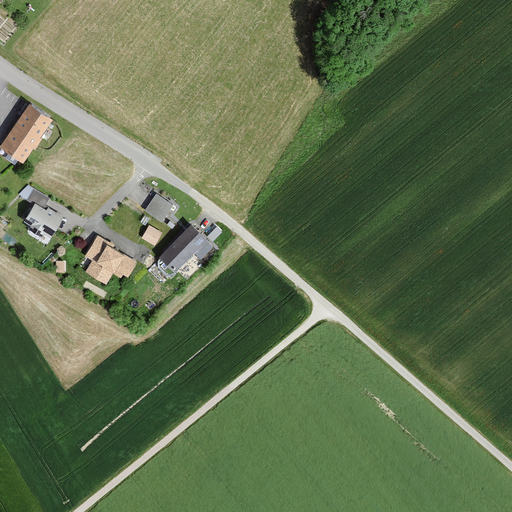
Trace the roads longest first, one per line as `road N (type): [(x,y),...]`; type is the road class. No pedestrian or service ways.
road 1 (unclassified): [(511,466),(196,195),(0,62)]
road 2 (track): [(328,309),(81,511)]
